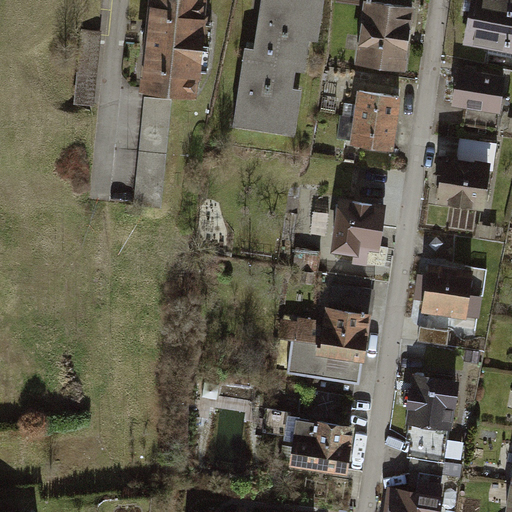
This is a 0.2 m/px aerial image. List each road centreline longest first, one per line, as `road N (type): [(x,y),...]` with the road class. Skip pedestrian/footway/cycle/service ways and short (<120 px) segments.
road 1 (residential): [(371,511),(441,0)]
road 2 (residential): [(105,189),(119,0)]
